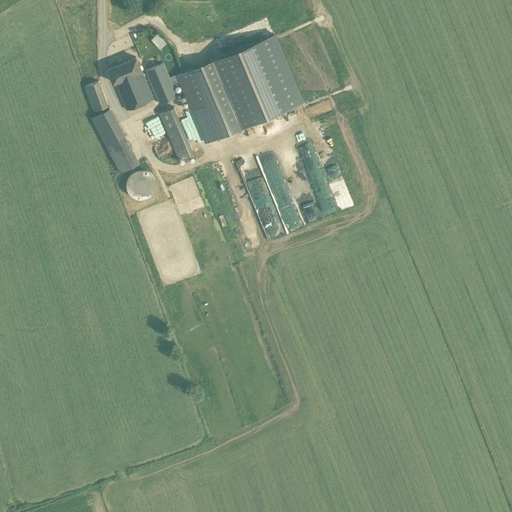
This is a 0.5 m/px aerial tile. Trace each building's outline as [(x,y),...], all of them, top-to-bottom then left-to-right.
[(186,92),(206,141),(302,105),(273,38),(170,75),(165,61),(144,70),(158,102),(186,92)] [(136,56),(107,68),(113,82),(115,81),(126,109),(153,97),(142,73),(142,72),(141,70),(142,70),(136,56)] [(99,79),(84,85),(88,96),(103,90),(99,79)] [(137,161),(109,105),(89,115),(117,171),(137,161)] [(178,150),(180,155),(188,153),(174,105),(159,110),(172,152),(178,150)] [(311,205),(328,202),(318,137),(277,143),(282,176),(292,174),(293,182),(287,183),(287,180),(273,183),(274,188),(277,188),(279,200),(301,197),(300,192),(296,193),(295,186),(307,184),(310,199),(283,203),(286,226),(311,222),(310,215),(313,215),(311,205)] [(132,166),(122,187),(145,197),(154,176),(132,166)] [(323,216),(338,210),(334,202),(320,208),(323,216)]
